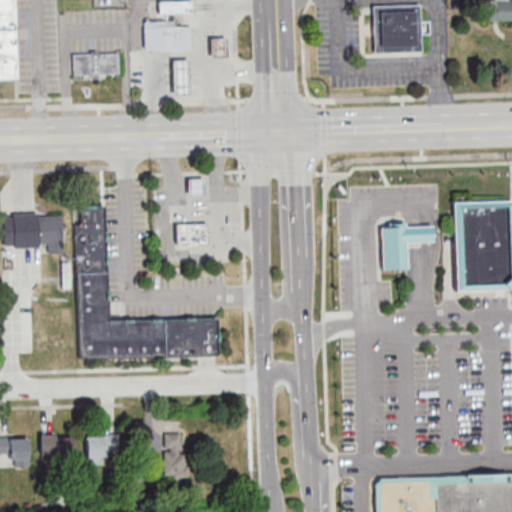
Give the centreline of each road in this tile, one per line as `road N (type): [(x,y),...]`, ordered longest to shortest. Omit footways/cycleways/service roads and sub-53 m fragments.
road 1 (residential): [(262,382),(0,389)]
road 2 (secondary): [(261,308),(266,511)]
road 3 (secondary): [(275,134),(260,185),(261,308)]
road 4 (secondary): [(313,490),(300,458),(292,379),(262,382)]
road 5 (tertiary): [(275,134),(272,0)]
